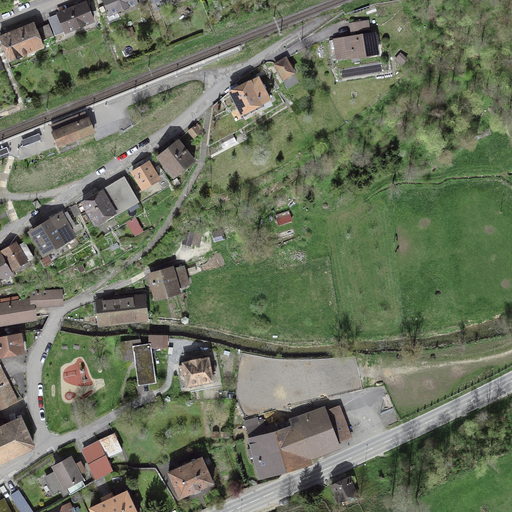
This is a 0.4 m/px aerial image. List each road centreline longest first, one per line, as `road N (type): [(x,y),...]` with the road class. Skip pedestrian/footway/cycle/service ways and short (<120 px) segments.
road 1 (residential): [(0,245),(307,32)]
road 2 (primary): [(511,380),(233,511)]
road 3 (residential): [(0,473),(48,448),(35,406),(36,363),(59,314),(72,305)]
